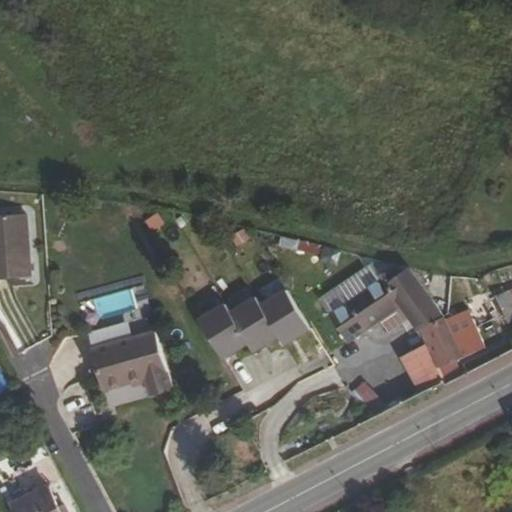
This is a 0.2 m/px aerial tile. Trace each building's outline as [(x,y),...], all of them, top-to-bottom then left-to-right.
[(0,220),(0,279),(31,277),(27,219),(0,220)] [(418,332),(420,331),(442,319),(412,274),(405,278),(403,273),(383,275),(387,280),(348,305),(344,299),(332,306),(336,313),(333,316),(349,342),(382,319),(390,330),(409,318),(418,332)] [(133,289),(99,297),(104,314),(137,306),(133,289)] [(511,296),(510,293),(497,300),(509,325),(511,323),(511,296)] [(243,316),(261,347),(266,354),(293,337),(270,300),(243,316)] [(146,305),(87,337),(103,367),(94,372),(99,380),(106,373),(117,394),(156,373),(165,389),(185,378),(146,305)] [(238,308),(211,324),(230,354),(235,362),(261,347),(243,316),(238,308)] [(221,359),(230,354),(211,324),(206,315),(197,320),(221,359)] [(432,347),(437,366),(476,352),(473,342),(456,348),(442,319),(420,331),(426,346),(427,348),(432,347)] [(180,330),(204,369),(221,359),(197,320),(180,330)] [(426,370),(437,366),(432,347),(427,348),(426,346),(381,366),(390,387),(408,378),(426,370)] [(373,413),(383,402),(365,387),(355,397),(373,413)] [(60,511),(49,489),(13,507),(15,511),(60,511)]
